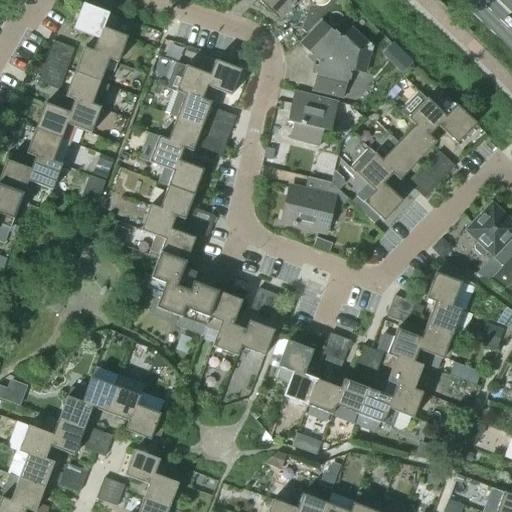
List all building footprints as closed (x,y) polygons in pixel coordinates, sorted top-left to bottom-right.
[(298,0),(262,0),(281,18),(291,8),(292,9),(296,5),(295,4),(298,0)] [(305,34),(337,0),(311,0),(310,5),(307,13),(300,30),(301,31),(305,34)] [(111,33),(116,18),(82,5),(72,30),(96,40),(100,29),(111,33)] [(364,75),(369,52),(370,52),(371,47),(368,44),(367,45),(350,29),(340,40),(321,22),(299,45),(318,63),(311,91),(342,99),(349,71),(364,75)] [(126,38),(111,33),(100,29),(96,40),(92,52),(91,53),(108,59),(107,61),(116,64),(126,38)] [(57,55),(60,53),(63,46),(53,42),(49,52),(57,55)] [(99,83),(107,61),(108,59),(91,53),(92,52),(83,49),(73,74),(99,83)] [(58,59),(62,57),(60,53),(57,55),(49,52),(45,63),(55,67),(58,59)] [(66,71),(70,60),(62,57),(58,59),(55,67),(66,71)] [(230,97),(240,71),(205,58),(199,73),(210,77),(206,88),(230,97)] [(53,73),(55,67),(45,63),(41,72),(49,75),(51,79),(55,78),(53,73)] [(201,101),(201,100),(206,88),(210,77),(199,73),(173,63),(164,88),(183,96),(184,95),(201,101)] [(62,80),(66,71),(55,67),(53,73),(55,78),(62,80)] [(37,83),(48,87),(51,79),(49,75),(41,72),(37,83)] [(90,106),(99,83),(73,74),(64,98),(73,101),(73,100),(90,106)] [(201,128),(210,103),(201,100),(201,101),(184,95),(183,96),(175,119),(201,128)] [(329,133),(336,103),(315,97),(312,110),(290,104),(286,122),(293,124),(289,140),(318,148),(322,131),(329,133)] [(90,135),(99,109),(90,106),(73,100),(73,101),(68,114),(64,125),(74,129),(90,135)] [(427,138),(428,137),(437,127),(445,119),(437,111),(425,100),(406,120),(413,126),(414,125),(427,138)] [(475,125),(448,100),(437,111),(445,119),(437,127),(456,145),(475,125)] [(64,125),(68,114),(44,105),(34,130),(60,140),(69,143),(74,129),(64,125)] [(231,128),(232,125),(235,118),(224,114),(221,121),(223,125),(231,128)] [(10,129),(13,121),(3,118),(0,124),(0,128),(7,131),(8,134),(12,133),(10,129)] [(191,153),(201,128),(175,119),(166,141),(166,142),(183,148),(182,149),(191,153)] [(217,134),(220,127),(218,123),(210,120),(206,130),(217,134)] [(19,136),(23,125),(13,121),(10,129),(12,133),(19,136)] [(227,138),(231,128),(223,125),(221,121),(218,123),(220,127),(217,134),(227,138)] [(435,144),(428,137),(427,138),(414,125),(413,126),(397,144),(416,163),(435,144)] [(0,140),(5,142),(8,134),(7,131),(0,128),(0,140)] [(51,163),(51,162),(60,140),(34,130),(25,155),(34,158),(34,157),(51,163)] [(214,141),(217,134),(206,130),(202,140),(210,143),(214,141)] [(178,162),(182,149),(183,148),(166,142),(166,141),(148,134),(138,160),(163,169),(163,168),(173,172),(177,162),(178,162)] [(223,148),(227,139),(227,138),(217,134),(214,141),(210,143),(211,147),(215,145),(223,148)] [(416,163),(397,144),(380,161),(379,162),(393,174),(391,175),(398,182),(416,163)] [(209,154),(219,158),(223,148),(215,145),(211,147),(209,154)] [(391,175),(393,174),(379,162),(380,161),(373,154),(354,174),(366,186),(374,193),(382,185),(391,175)] [(51,191),(60,166),(51,162),(51,163),(34,157),(34,158),(29,171),(25,182),(36,186),(51,191)] [(436,170),(436,166),(430,160),(422,168),(430,176),(436,170)] [(440,170),(445,176),(453,168),(445,160),(439,166),(440,170)] [(25,182),(29,171),(5,161),(0,174),(0,188),(21,196),(21,197),(30,200),(36,186),(25,182)] [(192,196),(202,171),(178,162),(177,162),(173,172),(163,168),(163,169),(157,184),(166,187),(167,186),(192,196)] [(438,183),(445,176),(440,170),(439,166),(436,166),(436,170),(430,176),(438,183)] [(425,182),(430,176),(422,168),(415,176),(420,182),(425,182)] [(431,191),(438,183),(430,176),(425,182),(420,182),(420,185),(425,185),(431,191)] [(323,234),(330,206),(340,208),(347,200),(330,184),(315,180),(312,193),(290,188),(281,224),(323,234)] [(382,222),(401,203),(382,185),(374,193),(366,186),(355,197),(382,222)] [(415,191),(423,199),(431,191),(425,185),(420,185),(415,191)] [(183,221),(192,196),(167,186),(166,187),(158,209),(158,210),(174,217),(174,218),(183,221)] [(0,226),(9,230),(19,202),(21,197),(21,196),(0,188),(0,226)] [(511,255),(511,222),(506,217),(505,218),(489,203),(463,232),(486,253),(479,260),(479,264),(486,270),(490,270),(496,263),(501,268),(511,255)] [(169,230),(174,218),(174,217),(158,210),(158,209),(149,206),(139,232),(155,237),(155,236),(165,240),(169,230)] [(201,221),(204,213),(193,209),(189,220),(197,223),(201,221)] [(210,227),(214,217),(204,213),(201,221),(197,223),(198,226),(202,224),(210,227)] [(196,234),(206,238),(210,227),(202,224),(198,226),(196,234)] [(122,246),(127,232),(115,227),(109,241),(122,246)] [(193,239),(169,230),(165,240),(155,236),(155,237),(149,252),(158,255),(184,265),(193,239)] [(203,327),(216,292),(191,283),(188,292),(175,287),(184,265),(158,255),(146,288),(160,294),(155,309),(203,327)] [(511,255),(501,268),(490,279),(505,294),(511,288),(511,255)] [(451,307),(460,284),(434,274),(424,300),(433,303),(434,302),(451,308),(451,307)] [(261,302),(264,301),(267,293),(257,289),(253,300),(261,302)] [(231,326),(240,302),(216,292),(203,327),(216,332),(220,322),(231,326)] [(274,307),(278,297),(267,293),(264,301),(261,302),(262,306),(266,304),(274,307)] [(389,307),(400,311),(404,300),(393,296),(389,307)] [(410,314),(414,304),(404,300),(400,311),(410,314)] [(451,335),(460,311),(451,307),(451,308),(434,302),(433,303),(425,325),(451,335)] [(270,317),(274,307),(266,304),(262,306),(259,313),(270,317)] [(385,317),(396,321),(400,311),(389,307),(385,317)] [(406,325),(408,318),(410,314),(400,311),(396,321),(406,325)] [(244,331),(231,326),(220,322),(216,332),(210,348),(236,357),(240,348),(238,348),(245,331),(244,331)] [(263,357),(273,332),(247,322),(244,331),(245,331),(238,348),(240,348),(263,357)] [(441,360),(451,335),(425,325),(420,339),(416,350),(426,354),(441,360)] [(416,350),(420,339),(395,330),(386,356),(395,359),(420,369),(426,354),(416,350)] [(325,345),(335,348),(339,338),(329,334),(325,345)] [(335,348),(346,352),(349,342),(339,338),(335,348)] [(303,376),(312,351),(286,342),(273,376),(288,382),(291,371),(303,376)] [(331,359),(335,348),(325,345),(321,355),(331,359)] [(369,358),(372,350),(361,347),(357,357),(365,360),(367,364),(370,362),(369,358)] [(331,359),(342,363),(346,352),(335,348),(331,359)] [(378,365),(382,354),(372,350),(369,358),(370,362),(378,365)] [(354,367),(364,371),(367,364),(365,360),(357,357),(354,367)] [(412,391),(412,390),(420,369),(395,359),(386,383),(395,386),(395,385),(412,391)] [(453,364),(448,375),(475,386),(480,375),(453,364)] [(306,406),(316,381),(303,376),(291,371),(288,382),(282,397),(306,406)] [(104,414),(114,388),(89,379),(84,394),(80,404),(91,408),(104,414)] [(356,415),(366,389),(342,380),(339,389),(340,390),(333,406),(334,407),(356,415)] [(333,406),(340,390),(339,389),(316,381),(306,406),(331,416),(334,407),(333,406)] [(412,419),(421,394),(412,390),(412,391),(395,385),(395,386),(390,398),(386,409),(396,413),(412,419)] [(82,431),(91,408),(80,404),(84,394),(69,388),(57,421),(82,431)] [(128,423),(134,406),(135,406),(139,397),(114,388),(104,414),(127,422),(128,423)] [(386,409),(390,398),(366,389),(356,415),(357,415),(354,425),(371,431),(374,422),(391,428),(396,413),(386,409)] [(149,441),(159,415),(135,406),(134,406),(128,423),(127,422),(123,431),(149,441)] [(73,457),(82,431),(57,421),(48,418),(42,433),(53,437),(48,448),(73,457)] [(53,437),(42,433),(27,427),(17,452),(26,456),(27,454),(43,461),(44,460),(48,448),(53,437)] [(87,439),(97,443),(101,433),(90,429),(87,439)] [(97,443),(107,447),(111,437),(101,433),(97,443)] [(83,450),(93,454),(97,443),(87,439),(83,450)] [(93,454),(103,457),(107,447),(97,443),(93,454)] [(161,479),(167,464),(132,451),(123,477),(147,486),(151,475),(161,479)] [(43,488),(53,463),(44,460),(43,461),(27,454),(26,456),(17,479),(43,488)] [(74,480),(82,483),(86,472),(75,468),(73,476),(74,480)] [(34,511),(43,488),(17,479),(8,475),(0,496),(0,498),(9,502),(25,509),(25,510),(31,511),(34,511)] [(68,489),(71,481),(69,477),(61,475),(57,485),(68,489)] [(167,509),(177,484),(161,479),(151,475),(147,486),(142,499),(167,509)] [(68,489),(78,493),(82,483),(74,480),(73,476),(69,477),(71,481),(68,489)] [(99,489),(109,493),(113,482),(103,479),(99,489)] [(109,493),(119,497),(123,486),(113,482),(109,493)] [(95,499),(105,503),(109,493),(99,489),(95,499)] [(323,511),(326,505),(292,492),(286,506),(297,510),(295,511),(323,511)] [(116,507),(119,497),(109,493),(105,503),(116,507)] [(511,511),(511,496),(502,493),(494,511),(511,511)] [(0,511),(23,511),(25,510),(25,509),(9,502),(0,498),(0,511)] [(166,511),(167,509),(142,499),(136,511),(166,511)] [(295,511),(297,510),(286,506),(271,501),(266,511),(295,511)]
